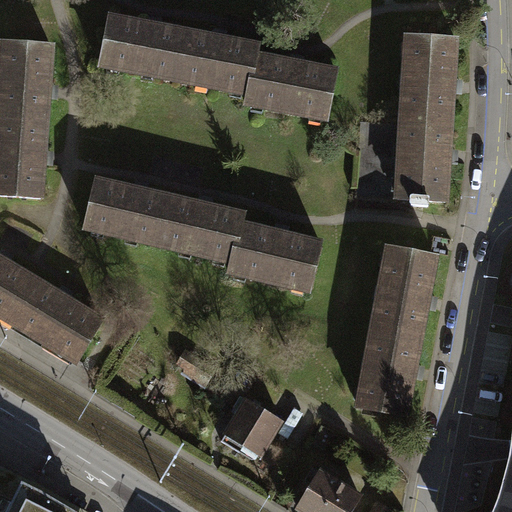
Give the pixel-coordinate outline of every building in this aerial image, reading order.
[(101,67),(174,81),(179,58),(176,57),(180,33),(110,19),(101,67)] [(174,81),(249,96),(257,58),(258,48),(180,33),(176,57),(179,58),(174,81)] [(403,125),(403,126),(426,127),(427,115),(452,117),(456,42),(408,39),(403,125)] [(3,44),(0,91),(0,118),(22,120),(22,117),(47,119),(52,48),(3,44)] [(337,73),(257,58),(249,96),(248,105),(328,121),(337,73)] [(446,203),(452,117),(427,115),(426,127),(403,126),(399,200),(412,201),(412,206),(429,207),(429,202),(446,203)] [(0,196),(41,199),(47,119),(22,117),(22,120),(0,118),(0,196)] [(403,125),(361,122),(357,197),(399,200),(403,126),(403,125)] [(86,230),(158,246),(164,224),(161,223),(167,198),(97,182),(86,230)] [(230,273),(230,274),(244,216),(167,198),(161,223),(164,224),(158,246),(232,264),(230,273)] [(245,216),(244,216),(230,274),(310,292),(321,245),(243,226),(245,216)] [(389,249),(373,336),(395,340),(398,328),(422,332),(436,258),(389,249)] [(0,316),(14,325),(26,305),(16,299),(29,277),(0,259),(0,316)] [(103,322),(29,277),(16,299),(26,305),(14,325),(78,363),(103,322)] [(407,417),(422,332),(398,328),(395,340),(373,336),(359,408),(407,417)] [(194,358),(186,371),(208,384),(216,371),(194,358)] [(282,423),(241,398),(235,408),(241,412),(223,442),(240,453),(244,447),(261,457),(282,423)] [(511,511),(511,441),(510,442),(511,459),(506,497),(499,497),(498,511),(511,511)] [(0,473),(0,511),(9,511),(22,485),(0,473)] [(352,511),(361,498),(320,473),(312,486),(306,482),(301,489),(308,494),(298,509),(302,511),(352,511)] [(72,511),(42,494),(22,485),(9,511),(72,511)]
